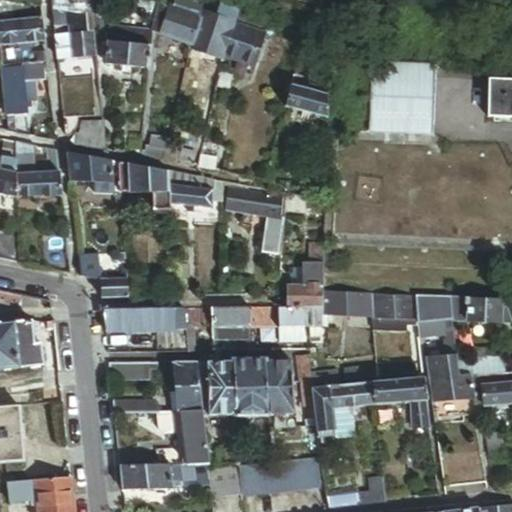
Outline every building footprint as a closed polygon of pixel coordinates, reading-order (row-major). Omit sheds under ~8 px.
[(14,1),(0,0),(0,21),(15,19),(14,1)] [(158,12),(161,0),(136,0),(135,5),(158,12)] [(203,11),(207,0),(182,0),(181,4),(203,11)] [(236,23),(242,9),(216,0),(207,0),(203,11),(236,23)] [(43,5),(14,1),(15,19),(44,16),(43,5)] [(192,44),(203,11),(181,4),(174,1),(163,34),(192,44)] [(93,13),(53,6),(56,37),(94,33),(94,27),(93,13)] [(271,19),(242,9),(236,23),(266,33),(271,19)] [(236,23),(203,11),(192,44),(191,47),(224,59),(225,55),(236,23)] [(103,14),(93,13),(94,27),(101,24),(103,14)] [(15,19),(0,21),(0,25),(2,45),(46,40),(44,16),(15,19)] [(266,33),(236,23),(225,55),(255,66),(266,33)] [(150,68),(153,31),(111,27),(110,42),(110,48),(103,47),(102,59),(108,59),(108,65),(150,68)] [(94,33),(56,37),(59,60),(97,56),(94,33)] [(47,53),(38,53),(39,63),(49,62),(47,53)] [(39,63),(4,66),(4,69),(24,67),(26,82),(33,81),(33,83),(50,81),(49,62),(39,63)] [(372,62),(369,109),(369,111),(369,130),(368,132),(433,135),(433,133),(436,64),(372,62)] [(24,67),(4,69),(8,116),(15,116),(28,114),(27,100),(34,100),(33,83),(33,81),(26,82),(24,67)] [(293,86),(303,89),(306,78),(296,75),(293,86)] [(511,79),(490,79),(488,117),(511,117),(511,79)] [(287,109),(328,119),(328,96),(303,89),(293,86),(287,109)] [(369,111),(369,109),(366,109),(353,130),(337,129),(333,235),(491,241),(491,244),(499,245),(499,242),(511,242),(511,136),(433,133),(433,135),(511,138),(511,239),(335,232),(339,131),(351,132),(354,132),(368,132),(369,130),(355,130),(367,111),(369,111)] [(80,117),(65,118),(66,134),(70,137),(71,135),(72,134),(73,134),(73,132),(74,132),(75,130),(76,129),(77,127),(78,125),(78,124),(79,122),(79,121),(79,120),(80,118),(80,117)] [(106,151),(103,121),(86,122),(85,125),(85,127),(85,128),(84,130),(83,131),(82,132),(82,133),(81,134),(80,136),(79,137),(78,138),(77,139),(76,140),(74,142),(78,145),(106,151)] [(511,138),(433,135),(368,132),(354,132),(351,132),(339,131),(335,232),(511,239),(511,138)] [(169,142),(169,140),(157,137),(155,147),(150,146),(148,159),(164,162),(169,142)] [(15,142),(6,140),(3,158),(16,160),(15,142)] [(37,146),(15,142),(16,160),(18,196),(63,196),(58,151),(47,149),(47,161),(37,161),(37,146)] [(179,144),(169,142),(164,162),(192,167),(195,152),(177,149),(179,144)] [(121,163),(69,153),(72,183),(93,183),(93,193),(110,194),(116,200),(116,208),(123,208),(122,182),(121,163)] [(201,155),(198,168),(216,172),(218,159),(201,155)] [(0,156),(0,193),(18,196),(16,160),(3,158),(0,156)] [(130,181),(129,165),(121,163),(122,182),(130,181)] [(170,183),(170,173),(129,165),(130,181),(130,192),(155,191),(171,190),(170,183)] [(184,186),(186,176),(170,173),(170,183),(184,186)] [(223,194),(224,183),(186,176),(184,186),(213,192),(223,194)] [(213,192),(184,186),(170,183),(171,190),(171,203),(209,210),(211,202),(213,192)] [(284,194),(225,183),(225,190),(230,191),(226,210),(268,218),(263,245),(278,248),(283,220),(279,220),(284,194)] [(171,203),(171,190),(155,191),(156,210),(160,214),(171,214),(171,203)] [(223,204),(223,194),(213,192),(211,202),(223,204)] [(19,230),(0,225),(0,258),(21,263),(19,230)] [(70,272),(66,236),(44,238),(47,267),(69,272),(70,272)] [(323,310),(324,293),(325,243),(311,243),(311,267),(305,266),(305,268),(294,270),(294,275),(292,275),(292,288),(290,289),(290,310),(307,310),(323,310)] [(102,280),(110,280),(110,275),(109,255),(79,256),(81,276),(102,280)] [(190,267),(173,267),(174,291),(174,294),(191,293),(190,267)] [(402,267),(401,279),(422,280),(423,268),(402,267)] [(122,274),(110,275),(110,280),(128,279),(127,269),(121,270),(122,274)] [(129,298),(128,279),(110,280),(102,280),(104,299),(129,298)] [(43,298),(0,288),(0,301),(40,311),(43,298)] [(372,318),(373,295),(324,293),(323,310),(323,316),(324,316),(372,318)] [(418,319),(419,297),(373,295),(372,318),(418,319)] [(454,321),(452,298),(419,297),(418,319),(418,324),(446,322),(454,321)] [(454,321),(469,321),(470,299),(452,298),(454,321)] [(504,310),(505,300),(470,299),(469,321),(504,322),(504,310)] [(214,322),(214,309),(198,310),(198,312),(199,323),(214,322)] [(252,329),(252,309),(214,309),(214,322),(215,328),(244,329),(252,329)] [(280,310),(280,309),(252,309),(252,329),(280,329),(280,310)] [(186,310),(105,310),(107,333),(157,332),(157,353),(190,353),(187,324),(187,312),(186,310)] [(307,329),(307,310),(290,310),(280,310),(280,329),(307,329)] [(323,316),(323,310),(307,310),(307,329),(311,329),(321,329),(324,328),(324,316),(323,316)] [(199,323),(198,312),(187,312),(187,324),(194,324),(199,323)] [(418,319),(372,318),(374,329),(402,331),(403,323),(408,324),(418,324),(418,319)] [(456,340),(454,321),(446,322),(446,335),(447,341),(456,340)] [(418,324),(420,337),(446,335),(446,322),(418,324)] [(33,323),(16,325),(18,349),(35,348),(33,323)] [(190,353),(197,353),(194,324),(187,324),(190,353)] [(18,349),(16,325),(0,325),(0,377),(0,378),(0,375),(0,372),(20,371),(18,349)] [(244,340),(244,329),(215,328),(215,340),(244,340)] [(252,349),(252,329),(244,329),(244,340),(244,349),(252,349)] [(308,340),(307,329),(280,329),(280,340),(308,340)] [(311,329),(311,337),(321,337),(321,329),(311,329)] [(449,354),(457,354),(456,340),(447,341),(446,341),(447,352),(449,354)] [(18,349),(20,371),(43,370),(41,348),(35,349),(35,348),(18,349)] [(310,355),(298,357),(302,397),(303,397),(305,412),(316,411),(314,389),(312,374),(310,355)] [(428,358),(431,379),(459,377),(458,361),(458,356),(428,358)] [(268,418),(268,416),(267,361),(267,359),(234,360),(234,362),(235,417),(235,418),(268,418)] [(492,359),(471,360),(471,376),(472,376),(478,376),(493,375),(492,359)] [(471,360),(458,361),(459,377),(471,376),(471,360)] [(295,416),(294,361),(267,361),(268,416),(295,416)] [(234,362),(208,363),(209,390),(209,417),(226,417),(235,417),(234,362)] [(347,380),(379,378),(378,366),(377,362),(367,363),(368,369),(346,370),(347,380)] [(158,368),(158,363),(111,364),(112,380),(150,379),(150,368),(158,368)] [(200,390),(198,363),(175,363),(179,392),(181,413),(183,413),(203,412),(200,390)] [(209,390),(208,363),(198,363),(200,390),(209,390)] [(378,366),(379,378),(418,375),(418,374),(417,363),(378,366)] [(331,387),(341,386),(340,371),(312,374),(314,389),(331,387)] [(511,373),(493,375),(478,376),(479,382),(479,388),(484,387),(511,384),(511,373)] [(459,377),(431,379),(434,402),(476,400),(474,383),(472,376),(471,376),(459,377)] [(424,379),(374,384),(376,407),(409,404),(428,403),(424,379)] [(479,382),(474,383),(476,400),(434,402),(436,420),(484,416),(479,388),(479,382)] [(376,407),(374,384),(341,386),(331,387),(333,411),(376,407)] [(511,405),(511,384),(484,387),(486,408),(511,405)] [(331,387),(314,389),(316,411),(317,421),(331,420),(330,411),(333,411),(331,387)] [(181,413),(179,392),(172,393),(173,413),(181,413)] [(156,401),(114,402),(116,413),(161,413),(161,407),(156,407),(156,401)] [(428,403),(409,404),(412,430),(431,428),(430,423),(428,403)] [(0,462),(24,461),(20,406),(0,408),(0,462)] [(335,438),(333,411),(330,411),(331,420),(317,421),(319,439),(335,438)] [(194,457),(207,456),(203,412),(183,413),(185,433),(186,440),(187,449),(193,448),(194,457)] [(173,413),(163,413),(164,430),(170,435),(185,433),(183,413),(181,413),(173,413)] [(237,438),(235,418),(235,417),(226,417),(228,439),(237,438)] [(488,435),(491,456),(508,453),(504,432),(488,435)] [(185,465),(195,465),(194,457),(193,448),(187,449),(186,440),(164,442),(165,466),(173,466),(185,465)] [(412,497),(407,452),(381,455),(386,499),(412,497)] [(483,455),(442,460),(446,488),(486,483),(483,455)] [(195,465),(208,465),(207,456),(194,457),(195,465)] [(242,495),(243,497),(275,493),(324,488),(322,467),(321,457),(272,463),(239,464),(242,495)] [(210,484),(212,499),(242,495),(239,464),(208,467),(210,484)] [(352,464),(322,467),(324,488),(325,497),(355,494),(352,464)] [(185,465),(173,466),(174,485),(185,485),(185,465)] [(185,485),(185,488),(210,484),(208,467),(208,465),(195,465),(185,465),(185,485)] [(121,468),(124,491),(174,490),(174,485),(173,466),(165,466),(121,468)] [(75,511),(72,477),(37,480),(39,500),(39,511),(75,511)] [(39,500),(37,480),(9,482),(11,502),(39,500)]
